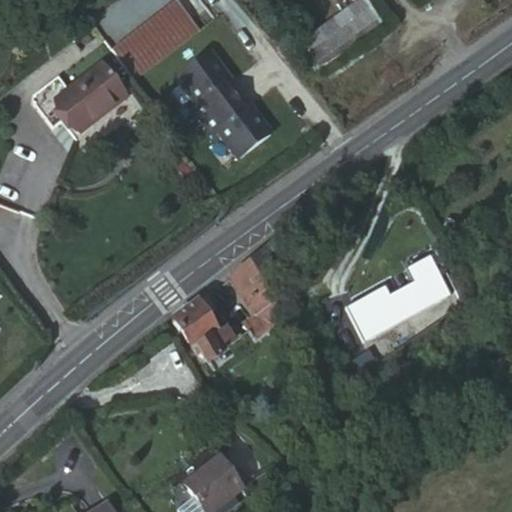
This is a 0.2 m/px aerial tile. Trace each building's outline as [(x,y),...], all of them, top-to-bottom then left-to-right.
[(378,5),(313,53),(334,81),(399,34),(378,5)] [(188,11),(123,58),(146,89),(211,42),(188,11)] [(228,143),(248,171),(282,145),(262,118),(255,123),(236,97),(243,92),(222,65),(188,90),(208,117),(204,120),(224,147),(228,143)] [(112,75),(65,112),(90,143),(137,107),(112,75)] [(318,285),(295,251),(243,291),(268,325),(287,308),(318,285)] [(399,309),(362,335),(384,366),(466,308),(441,273),(418,289),(427,301),(405,317),(399,309)] [(291,315),(287,308),(268,325),(254,338),(256,343),(264,351),(282,338),(291,315)] [(233,324),(220,309),(182,335),(203,364),(208,362),(218,375),(241,357),(247,352),(237,338),(244,332),(235,322),(233,324)] [(241,357),(218,375),(228,386),(250,369),(241,357)] [(215,511),(235,511),(249,503),(283,479),(268,460),(245,477),(235,462),(198,489),(215,511)]
